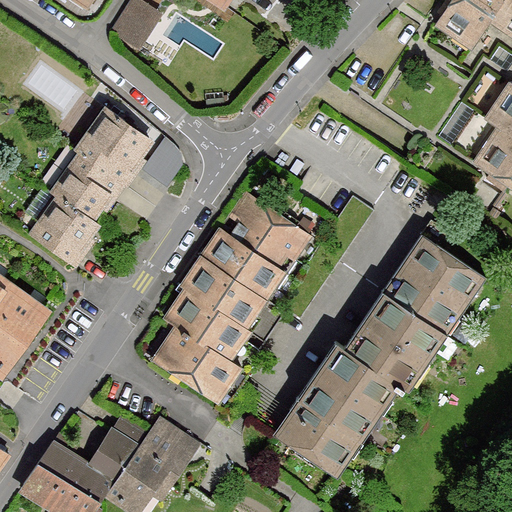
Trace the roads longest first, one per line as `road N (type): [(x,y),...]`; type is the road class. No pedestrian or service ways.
road 1 (tertiary): [(233,162),(0,491)]
road 2 (residential): [(233,162),(20,0)]
road 3 (tertiary): [(379,0),(233,162)]
